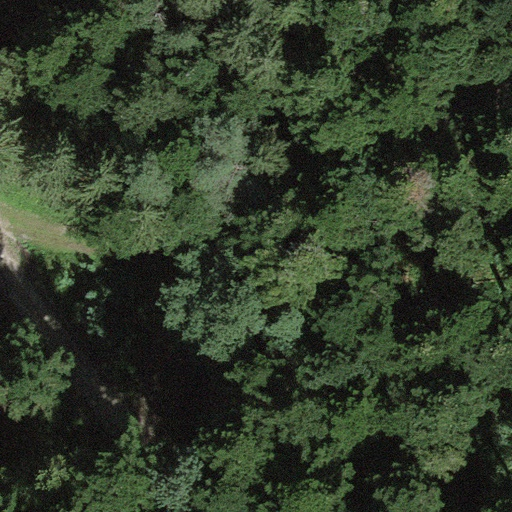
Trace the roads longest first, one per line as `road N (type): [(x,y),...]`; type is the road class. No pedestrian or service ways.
road 1 (track): [(107,441),(142,307),(187,252),(511,97)]
road 2 (track): [(157,511),(0,303)]
road 3 (track): [(0,234),(101,255),(187,252)]
